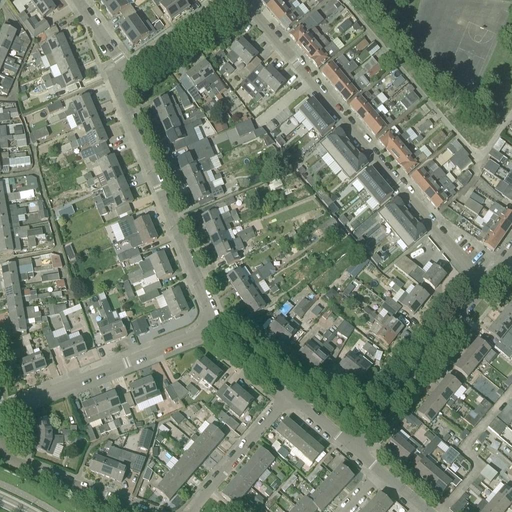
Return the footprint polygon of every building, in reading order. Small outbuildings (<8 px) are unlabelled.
[(31,2),(36,9),(48,1),(47,0),(18,0),(13,4),(20,14),(17,16),(21,20),(26,16),(23,12),(25,11),(23,8),(31,2)] [(99,0),(105,10),(118,0),(99,0)] [(130,6),(128,7),(122,0),(118,0),(105,10),(112,19),(119,14),(123,18),(133,11),(130,6)] [(180,16),(168,0),(155,0),(153,2),(156,7),(157,8),(159,6),(171,22),(180,16)] [(189,9),(185,4),(190,0),(168,0),(180,16),(189,9)] [(259,0),(259,1),(266,9),(276,0),(259,0)] [(276,0),(266,9),(273,16),(291,0),(276,0)] [(291,0),(273,16),(279,24),(291,14),(295,11),(291,6),(298,0),(291,0)] [(48,1),(36,9),(43,19),(55,10),(48,1)] [(151,10),(158,20),(163,17),(157,8),(156,7),(151,10)] [(302,19),(304,17),(297,9),(295,11),(291,14),(279,24),(286,32),(302,19)] [(135,17),(137,16),(133,11),(123,18),(126,23),(119,28),(126,38),(141,26),(135,17)] [(34,39),(43,32),(49,28),(44,21),(35,28),(29,20),(26,16),(21,20),(34,39)] [(310,18),(300,26),(289,36),(296,44),(314,29),(317,27),(310,18)] [(337,30),(341,35),(352,26),(347,21),(337,30)] [(0,34),(0,38),(12,43),(27,50),(30,42),(24,33),(19,36),(18,39),(14,38),(16,33),(10,30),(12,26),(5,23),(0,34)] [(141,43),(149,37),(154,34),(147,23),(141,26),(126,38),(132,47),(140,42),(141,43)] [(355,32),(360,28),(356,23),(352,27),(351,27),(355,31),(355,32)] [(319,40),(322,38),(314,29),(296,44),(303,53),(319,40)] [(48,44),(40,48),(45,57),(52,54),(67,48),(62,37),(47,43),(48,44)] [(27,50),(12,43),(0,38),(0,50),(7,54),(9,50),(18,54),(19,52),(25,54),(27,50)] [(233,65),(239,59),(249,48),(241,40),(231,51),(232,52),(229,55),(231,57),(227,60),(233,65)] [(321,43),(319,40),(303,53),(310,61),(326,48),(322,43),(321,43)] [(356,48),(357,50),(360,54),(362,53),(361,52),(368,45),(365,41),(356,48)] [(374,43),(368,48),(374,55),(380,50),(374,43)] [(310,61),(318,70),(339,52),(331,44),(326,48),(310,61)] [(67,48),(52,54),(45,57),(50,69),(56,66),(71,59),(67,48)] [(249,48),(239,59),(247,67),(257,56),(249,48)] [(7,54),(0,50),(0,63),(3,65),(18,71),(19,67),(13,65),(15,62),(5,58),(7,54)] [(225,56),(221,51),(208,61),(211,66),(225,56)] [(38,53),(31,56),(34,62),(41,59),(38,53)] [(342,56),(321,74),(327,81),(348,64),(342,56)] [(43,64),(41,59),(34,62),(36,67),(43,64)] [(76,71),(71,59),(56,66),(61,77),(76,71)] [(350,75),(345,80),(334,89),(340,96),(356,83),(366,74),(377,64),(373,59),(361,68),(363,70),(352,79),(350,75)] [(0,70),(1,68),(16,75),(18,71),(3,65),(0,63),(0,70)] [(195,70),(204,82),(215,97),(219,102),(222,108),(227,105),(223,99),(220,96),(227,91),(215,75),(213,76),(204,63),(195,70)] [(225,73),(230,68),(227,64),(218,73),(221,77),(225,73),(225,72),(225,73)] [(334,89),(345,80),(350,75),(346,71),(351,67),(349,64),(348,64),(327,81),(334,89)] [(377,64),(366,74),(371,79),(382,70),(377,64)] [(269,68),(265,71),(260,65),(246,80),(256,90),(249,97),(253,100),(258,95),(259,94),(267,87),(277,76),(269,68)] [(225,72),(225,73),(229,76),(234,71),(230,68),(225,73),(225,72)] [(186,77),(194,89),(195,88),(198,93),(203,90),(210,100),(215,97),(204,82),(195,70),(186,77)] [(61,77),(56,79),(61,91),(66,88),(66,89),(81,82),(76,71),(61,77)] [(50,82),(48,76),(41,79),(43,85),(50,82)] [(277,76),(267,87),(275,95),(285,84),(277,76)] [(397,81),(400,86),(405,82),(401,77),(397,81)] [(9,92),(13,81),(5,78),(5,79),(0,88),(3,89),(9,92)] [(52,87),(50,82),(43,85),(45,90),(52,87)] [(340,96),(346,104),(357,95),(364,88),(361,84),(358,86),(356,83),(340,96)] [(350,108),(356,115),(376,99),(373,96),(371,97),(367,93),(350,108)] [(404,109),(406,111),(419,101),(412,93),(411,94),(400,103),(404,109)] [(262,99),(258,95),(253,100),(257,104),(262,99)] [(87,97),(73,103),(77,115),(92,109),(87,97)] [(176,106),(172,97),(167,99),(166,98),(153,104),(157,115),(176,106)] [(356,115),(362,123),(382,106),(376,99),(356,115)] [(306,121),(320,109),(312,100),(298,112),(306,121)] [(62,109),(60,103),(46,108),(49,115),(62,109)] [(157,115),(162,125),(175,119),(181,117),(177,106),(176,106),(157,115)] [(362,123),(369,130),(385,117),(388,113),(382,106),(362,123)] [(50,118),(67,112),(66,109),(49,115),(50,118)] [(77,128),(82,126),(97,120),(92,109),(77,115),(72,117),(77,128)] [(313,129),(327,118),(320,109),(306,121),(313,129)] [(0,115),(0,122),(10,121),(9,119),(19,118),(17,114),(17,113),(2,115),(0,115)] [(64,114),(49,121),(51,126),(67,119),(64,114)] [(369,130),(375,138),(386,129),(392,123),(388,119),(387,120),(385,117),(369,130)] [(320,138),(334,126),(327,118),(313,129),(320,138)] [(166,135),(180,130),(175,119),(162,125),(166,135)] [(213,123),(217,134),(227,130),(223,119),(213,123)] [(97,120),(82,126),(87,137),(102,131),(97,120)] [(238,138),(252,133),(254,132),(250,121),(234,128),(238,138)] [(432,126),(428,121),(417,130),(421,135),(432,126)] [(13,128),(14,136),(22,135),(21,127),(13,128)] [(35,142),(36,142),(48,136),(45,128),(32,134),(35,142)] [(394,128),(378,141),(386,150),(401,137),(394,128)] [(261,129),(254,132),(252,133),(255,140),(266,136),(261,129)] [(184,140),(180,130),(166,135),(170,146),(184,140)] [(327,154),(345,139),(337,130),(319,145),(327,154)] [(102,131),(87,137),(76,142),(69,145),(71,150),(78,148),(90,143),(92,149),(79,154),(83,161),(95,156),(92,149),(107,143),(102,131)] [(446,138),(441,132),(430,142),(435,147),(446,138)] [(393,159),(408,146),(413,142),(405,133),(401,137),(386,150),(393,159)] [(0,150),(8,149),(7,142),(16,141),(17,148),(26,147),(25,136),(16,137),(16,136),(6,138),(0,138),(0,150)] [(69,145),(76,142),(74,136),(67,139),(69,145)] [(274,145),(267,136),(261,138),(266,149),(272,146),(274,145)] [(334,163),(352,148),(345,139),(327,154),(334,163)] [(413,142),(408,146),(393,159),(400,167),(419,151),(418,151),(415,153),(411,149),(417,144),(414,140),(413,142)] [(456,141),(451,145),(456,152),(458,153),(462,149),(456,141)] [(502,145),(498,142),(492,150),(496,153),(502,145)] [(452,155),(456,152),(451,145),(447,149),(452,155)] [(341,172),(359,156),(352,148),(334,163),(341,172)] [(496,153),(492,150),(488,156),(499,163),(503,157),(496,153)] [(400,167),(407,176),(418,167),(418,166),(426,160),(419,151),(400,167)] [(450,164),(454,169),(456,167),(467,158),(469,157),(464,152),(450,164)] [(181,172),(195,166),(201,164),(197,155),(191,157),(191,155),(177,161),(181,172)] [(349,181),(367,166),(359,156),(341,172),(349,181)] [(96,178),(103,175),(118,169),(113,157),(98,164),(99,166),(92,169),(96,178)] [(25,159),(15,160),(0,161),(0,176),(0,177),(0,176),(0,168),(9,168),(30,165),(29,158),(25,159)] [(471,163),(467,158),(456,167),(460,172),(471,163)] [(200,177),(205,174),(213,171),(209,160),(206,162),(201,164),(195,166),(181,172),(186,182),(200,177)] [(426,166),(410,179),(417,187),(433,174),(430,169),(435,165),(432,161),(426,166)] [(489,161),(483,170),(493,177),(499,168),(489,161)] [(301,176),(305,172),(301,167),(297,171),(301,176)] [(118,169),(103,175),(108,187),(123,180),(118,169)] [(364,190),(378,178),(370,169),(357,181),(364,190)] [(456,181),(463,188),(467,185),(472,177),(467,172),(456,181)] [(90,174),(76,180),(78,186),(86,183),(92,180),(90,174)] [(200,177),(186,182),(190,193),(204,187),(210,185),(210,184),(205,174),(200,177)] [(263,180),(260,174),(248,179),(251,185),(263,180)] [(437,179),(433,174),(417,187),(424,195),(439,182),(440,182),(445,177),(442,174),(437,179)] [(503,183),(508,187),(511,189),(511,176),(509,174),(503,183)] [(27,188),(18,190),(18,194),(19,194),(28,192),(38,190),(36,180),(31,177),(25,178),(27,188)] [(371,198),(385,187),(378,178),(364,190),(371,198)] [(430,203),(451,185),(445,178),(440,182),(439,182),(424,195),(430,203)] [(0,181),(0,197),(10,195),(7,180),(0,181)] [(92,180),(86,183),(88,188),(95,185),(92,180)] [(123,180),(108,187),(101,189),(106,201),(127,192),(123,180)] [(210,185),(204,187),(190,193),(195,203),(212,196),(213,199),(223,195),(220,188),(215,190),(212,184),(210,184),(210,185)] [(430,203),(437,211),(453,198),(452,197),(455,195),(453,192),(455,190),(451,185),(430,203)] [(378,207),(392,195),(385,187),(371,198),(378,207)] [(511,189),(508,187),(502,196),(511,203),(511,189)] [(95,205),(97,211),(100,217),(106,214),(104,208),(115,203),(117,209),(132,203),(127,192),(106,201),(102,202),(95,205)] [(484,201),(472,193),(468,199),(480,207),(484,201)] [(0,197),(0,208),(5,208),(4,204),(20,201),(19,194),(18,194),(10,195),(0,197)] [(95,205),(102,202),(100,197),(93,200),(95,205)] [(236,204),(233,198),(212,207),(215,213),(226,207),(226,208),(236,204)] [(385,223),(403,208),(395,199),(377,214),(385,223)] [(480,207),(468,199),(463,207),(477,216),(482,208),(480,207)] [(511,215),(508,213),(495,204),(489,213),(494,216),(499,219),(511,227),(511,225),(511,215)] [(5,208),(0,208),(0,220),(7,219),(17,217),(23,216),(25,216),(24,209),(16,211),(16,206),(5,208)] [(58,213),(61,220),(75,214),(71,207),(58,213)] [(392,232),(410,217),(403,208),(385,223),(392,232)] [(230,219),(238,216),(235,210),(224,214),(225,216),(217,219),(215,213),(201,218),(206,229),(230,219)] [(46,212),(45,212),(43,213),(37,213),(38,219),(40,218),(41,221),(48,220),(46,212)] [(238,216),(230,219),(206,229),(210,240),(224,234),(231,231),(228,225),(242,219),(240,215),(238,216)] [(488,224),(505,236),(511,227),(499,219),(494,216),(488,224)] [(7,219),(0,220),(0,231),(9,230),(19,228),(17,217),(7,219)] [(400,241),(418,226),(410,217),(392,232),(400,241)] [(482,232),(487,236),(499,244),(505,236),(488,224),(478,217),(474,222),(485,229),(482,232)] [(134,225),(136,231),(138,235),(152,229),(148,219),(134,225)] [(327,225),(331,230),(337,225),(333,220),(327,225)] [(407,250),(426,235),(418,226),(400,241),(407,250)] [(41,230),(29,232),(20,233),(19,228),(9,230),(0,231),(0,243),(18,240),(27,239),(34,238),(34,237),(42,236),(41,230)] [(137,249),(143,246),(157,240),(152,229),(138,235),(129,239),(129,242),(132,249),(133,250),(117,257),(120,264),(140,255),(137,249)] [(245,237),(253,234),(251,229),(237,235),(239,239),(245,237)] [(499,244),(487,236),(482,232),(476,241),(493,253),(499,244)] [(224,234),(210,240),(214,250),(228,244),(224,234)] [(228,244),(214,250),(219,260),(224,258),(227,266),(240,261),(236,253),(244,250),(241,243),(255,238),(253,234),(245,237),(239,239),(228,244)] [(34,238),(27,239),(28,248),(36,247),(34,238)] [(0,255),(13,253),(19,252),(18,240),(0,243),(0,255)] [(76,259),(73,253),(67,256),(70,262),(76,259)] [(148,273),(167,265),(163,254),(149,260),(149,261),(144,263),(148,273)] [(57,269),(62,268),(59,258),(50,255),(51,259),(52,266),(53,270),(57,269)] [(131,266),(142,262),(140,257),(129,261),(131,266)] [(368,262),(362,257),(346,273),(354,279),(368,262)] [(271,262),(268,258),(261,263),(264,267),(271,262)] [(424,282),(434,291),(445,277),(434,267),(427,276),(404,258),(394,266),(420,287),(424,282)] [(254,268),(257,272),(263,268),(260,264),(254,268)] [(3,279),(33,274),(32,270),(16,272),(15,265),(1,267),(3,279)] [(148,273),(143,275),(129,281),(131,286),(137,283),(143,280),(144,281),(156,276),(158,282),(172,276),(167,265),(148,273)] [(227,279),(233,288),(246,280),(243,276),(239,270),(227,279)] [(127,276),(129,281),(143,275),(141,271),(127,276)] [(263,281),(260,276),(257,272),(246,280),(233,288),(240,297),(258,285),(263,281)] [(33,274),(3,279),(5,290),(18,288),(18,283),(28,281),(27,279),(33,278),(33,274)] [(59,281),(58,275),(41,278),(42,284),(59,281)] [(270,291),(276,287),(280,285),(283,282),(284,282),(281,278),(267,287),(270,291)] [(403,286),(398,282),(395,279),(391,283),(395,286),(400,290),(403,286)] [(64,281),(56,282),(57,289),(65,287),(64,281)] [(137,297),(138,298),(157,290),(161,288),(159,283),(133,294),(134,298),(137,297)] [(246,307),(262,296),(265,295),(258,285),(240,297),(246,307)] [(397,294),(400,290),(395,286),(391,289),(397,294)] [(276,287),(270,291),(272,295),(279,290),(276,287)] [(7,301),(37,296),(36,292),(27,293),(27,291),(19,293),(18,288),(5,290),(7,301)] [(331,289),(325,297),(332,303),(339,296),(331,289)] [(417,289),(409,298),(421,307),(428,298),(417,289)] [(160,297),(157,290),(138,298),(141,305),(160,297)] [(163,297),(168,308),(183,301),(180,296),(182,295),(180,291),(178,291),(178,290),(163,297)] [(131,292),(125,294),(128,301),(134,299),(131,292)] [(98,296),(100,302),(106,300),(104,293),(98,296)] [(37,301),(43,300),(42,295),(37,296),(7,301),(8,312),(22,310),(21,304),(31,302),(31,301),(37,300),(37,301)] [(252,316),(265,308),(262,303),(265,300),(262,296),(246,307),(252,316)] [(409,298),(402,306),(402,307),(413,316),(421,307),(409,298)] [(297,307),(292,313),(296,316),(301,311),(308,304),(306,302),(303,299),(297,307)] [(300,319),(304,314),(316,301),(314,299),(308,304),(301,311),(296,316),(300,319)] [(389,299),(385,304),(397,313),(401,308),(396,305),(391,301),(389,299)] [(150,316),(152,321),(166,315),(168,321),(173,319),(173,320),(174,319),(175,321),(180,318),(179,317),(188,313),(183,301),(168,308),(157,313),(150,316)] [(103,310),(105,317),(107,320),(110,328),(115,342),(126,338),(125,333),(132,330),(127,318),(122,321),(119,320),(116,311),(111,313),(107,302),(100,304),(103,310)] [(277,338),(287,326),(283,323),(287,318),(285,317),(293,308),(287,303),(279,312),(278,311),(274,315),(278,319),(268,330),(277,338)] [(269,315),(279,309),(276,304),(266,311),(269,315)] [(397,313),(385,304),(381,309),(393,319),(397,313)] [(65,305),(53,307),(54,316),(58,314),(63,312),(66,311),(65,305)] [(511,308),(510,307),(502,315),(511,323),(511,308)] [(375,321),(379,325),(384,329),(395,338),(403,329),(391,320),(386,317),(383,320),(378,316),(377,317),(372,312),(372,313),(365,308),(362,312),(369,317),(375,321)] [(10,324),(30,320),(28,309),(22,310),(8,312),(10,324)] [(328,310),(321,317),(325,321),(332,313),(328,310)] [(63,326),(68,324),(63,312),(58,314),(63,326)] [(511,337),(511,323),(502,315),(495,324),(507,333),(511,337)] [(371,326),(375,321),(369,317),(365,321),(371,326)] [(12,335),(26,333),(25,326),(35,324),(46,322),(45,318),(40,319),(34,320),(30,320),(10,324),(12,335)] [(115,342),(110,328),(107,320),(96,324),(105,346),(115,342)] [(292,320),(287,326),(277,338),(286,345),(296,334),(294,332),(299,327),(292,320)] [(144,330),(140,321),(131,325),(135,334),(144,330)] [(332,335),(327,341),(322,347),(308,364),(317,372),(331,356),(330,355),(333,352),(327,347),(334,338),(337,334),(347,340),(353,330),(343,322),(332,335)] [(511,337),(507,333),(495,324),(488,333),(499,342),(494,347),(503,355),(508,350),(511,353),(511,337)] [(395,338),(384,329),(379,325),(372,333),(377,337),(376,338),(388,347),(395,338)] [(322,337),(327,341),(332,335),(329,333),(327,331),(322,337)] [(57,348),(54,340),(50,332),(43,335),(50,351),(57,348)] [(86,353),(78,333),(67,337),(75,357),(86,353)] [(23,342),(25,348),(30,359),(35,373),(46,369),(40,355),(35,357),(28,342),(31,341),(29,335),(21,338),(23,342)] [(67,337),(67,335),(54,340),(57,348),(59,348),(64,362),(75,357),(67,337)] [(322,347),(317,343),(313,339),(298,356),(299,357),(298,358),(302,361),(303,360),(308,364),(322,347)] [(7,342),(10,350),(17,347),(15,340),(7,342)] [(470,350),(483,360),(490,350),(478,340),(470,350)] [(367,344),(354,358),(350,354),(339,367),(340,368),(339,369),(343,372),(344,371),(349,375),(359,362),(367,353),(371,347),(367,344)] [(367,353),(371,357),(376,351),(371,347),(367,353)] [(46,362),(53,360),(48,348),(42,351),(46,362)] [(475,370),(483,360),(470,350),(462,359),(475,370)] [(35,373),(30,359),(19,363),(24,377),(35,373)] [(198,384),(201,380),(212,367),(202,359),(196,366),(195,365),(192,369),(193,370),(189,375),(198,384)] [(467,379),(475,370),(462,359),(454,369),(467,379)] [(359,362),(349,375),(359,383),(365,376),(366,377),(369,373),(368,372),(369,370),(359,362)] [(212,367),(201,380),(198,384),(208,392),(211,388),(221,376),(220,375),(222,373),(218,370),(217,371),(212,367)] [(448,376),(440,386),(453,396),(461,387),(448,376)] [(140,384),(145,397),(147,402),(161,397),(158,392),(156,393),(150,379),(140,384)] [(189,394),(194,389),(189,385),(184,390),(177,383),(170,387),(179,402),(179,403),(188,394),(189,394)] [(147,402),(145,397),(140,384),(129,388),(134,402),(135,401),(137,406),(147,402)] [(230,390),(224,385),(215,396),(230,409),(243,394),(238,390),(240,389),(236,386),(235,387),(234,386),(230,390)] [(440,386),(433,395),(445,406),(449,409),(457,400),(453,397),(453,396),(440,386)] [(179,402),(170,387),(164,390),(172,403),(173,402),(175,405),(179,402)] [(194,389),(189,394),(194,398),(198,393),(194,389)] [(109,412),(111,416),(119,413),(118,409),(119,408),(114,394),(103,398),(109,412)] [(129,410),(134,407),(129,394),(124,396),(127,404),(129,410)] [(229,411),(238,419),(244,413),(245,414),(248,410),(247,409),(253,402),(243,394),(230,409),(229,411)] [(437,415),(445,406),(433,395),(425,405),(437,415)] [(104,419),(111,416),(109,412),(103,398),(93,402),(98,416),(100,421),(101,422),(104,421),(104,419)] [(481,420),(492,407),(484,400),(479,405),(483,408),(477,416),(481,420)] [(100,421),(98,416),(93,402),(82,406),(89,425),(100,421)] [(131,415),(129,410),(127,404),(121,406),(125,417),(131,415)] [(430,425),(437,415),(425,405),(417,414),(430,425)] [(197,406),(191,410),(194,414),(200,410),(197,406)] [(511,421),(511,409),(507,406),(496,419),(500,422),(506,428),(511,421)] [(216,417),(220,421),(225,415),(220,411),(216,417)] [(412,416),(407,412),(402,419),(407,423),(412,416)] [(184,420),(180,416),(177,414),(170,418),(178,426),(184,420)] [(234,432),(239,426),(230,418),(229,419),(225,415),(220,421),(234,432)] [(474,420),(467,415),(463,420),(473,429),(481,420),(477,416),(474,420)] [(211,427),(203,436),(216,447),(224,438),(218,433),(223,427),(213,417),(207,424),(211,427)] [(498,437),(506,428),(500,422),(496,419),(488,428),(497,436),(498,437)] [(38,438),(51,438),(51,433),(46,420),(34,425),(38,433),(38,438)] [(286,420),(278,430),(275,433),(284,441),(296,428),(286,420)] [(113,422),(107,425),(109,432),(116,429),(113,422)] [(155,426),(153,426),(143,429),(142,432),(153,434),(155,426)] [(166,436),(169,431),(161,426),(158,430),(166,436)] [(70,427),(70,432),(62,432),(62,438),(63,438),(70,438),(70,437),(76,437),(76,427),(70,427)] [(83,430),(88,444),(96,441),(90,427),(83,430)] [(284,441),(294,449),(305,436),(296,428),(284,441)] [(137,449),(148,452),(153,434),(142,432),(142,431),(137,449)] [(216,447),(203,436),(199,440),(194,436),(190,441),(195,445),(208,457),(216,447)] [(305,436),(294,449),(303,457),(314,444),(305,436)] [(385,449),(394,457),(405,444),(396,436),(385,449)] [(160,445),(164,441),(160,437),(156,441),(160,445)] [(422,481),(433,468),(424,460),(441,442),(436,437),(423,450),(424,451),(420,455),(413,463),(418,467),(413,473),(422,481)] [(63,446),(63,443),(63,438),(62,438),(51,438),(38,438),(38,442),(34,451),(52,457),(56,446),(63,446)] [(404,465),(415,452),(409,448),(414,442),(410,439),(405,444),(394,457),(404,465)] [(271,447),(276,451),(279,447),(280,446),(276,442),(271,447)] [(324,452),(314,444),(303,457),(312,465),(324,452)] [(208,457),(195,445),(187,454),(200,466),(208,457)] [(100,475),(110,479),(118,460),(119,457),(121,451),(111,447),(107,456),(105,462),(100,475)] [(275,452),(277,454),(284,460),(288,455),(281,448),(281,449),(279,447),(276,451),(275,452)] [(456,460),(459,456),(450,448),(444,455),(453,463),(456,460)] [(261,450),(253,459),(266,471),(274,461),(261,450)] [(192,475),(200,466),(187,454),(179,463),(192,475)] [(121,484),(126,470),(140,475),(145,459),(132,455),(129,462),(119,457),(118,460),(110,479),(121,484)] [(329,456),(322,464),(326,467),(333,460),(329,456)] [(89,471),(100,475),(105,462),(94,458),(89,471)] [(167,466),(170,469),(176,461),(173,459),(167,466)] [(270,474),(266,471),(253,459),(245,468),(258,480),(263,484),(270,474)] [(179,463),(171,473),(185,484),(192,475),(179,463)] [(332,475),(345,487),(354,478),(341,466),(332,475)] [(313,474),(317,477),(323,471),(319,467),(313,474)] [(147,468),(142,480),(148,482),(152,472),(147,468)] [(237,478),(250,489),(258,480),(245,468),(237,478)] [(431,488),(442,476),(433,468),(422,481),(431,488)] [(441,496),(451,484),(456,488),(461,482),(447,470),(442,476),(431,488),(441,496)] [(171,473),(163,482),(177,493),(185,484),(171,473)] [(317,477),(313,474),(307,480),(310,484),(317,477)] [(332,475),(324,484),(337,496),(345,487),(332,475)] [(287,483),(291,486),(297,480),(293,476),(287,483)] [(229,487),(243,498),(250,489),(237,478),(229,487)] [(277,480),(270,487),(275,491),(281,484),(277,480)] [(476,480),(469,489),(478,497),(483,492),(477,487),(481,483),(476,480)] [(169,503),(177,493),(163,482),(155,491),(169,503)] [(291,486),(287,483),(281,489),(285,493),(291,486)] [(337,496),(324,484),(316,493),(329,505),(337,496)] [(496,497),(497,497),(509,507),(511,503),(511,494),(500,484),(492,493),(496,497)] [(235,508),(243,498),(229,487),(221,496),(235,508)] [(322,511),(329,505),(316,493),(308,502),(317,511),(318,511),(322,511)] [(496,497),(492,493),(484,502),(489,506),(495,511),(505,511),(509,507),(497,497),(496,497)] [(271,501),(274,504),(280,497),(277,494),(271,501)] [(379,494),(371,503),(380,511),(386,511),(392,506),(379,494)] [(461,498),(465,502),(469,498),(464,494),(461,498)] [(257,496),(252,502),(259,508),(264,502),(257,496)] [(316,511),(317,511),(308,502),(304,499),(296,508),(300,511),(316,511)] [(274,504),(271,501),(264,507),(268,511),(274,504)] [(380,511),(371,503),(362,511),(380,511)]
